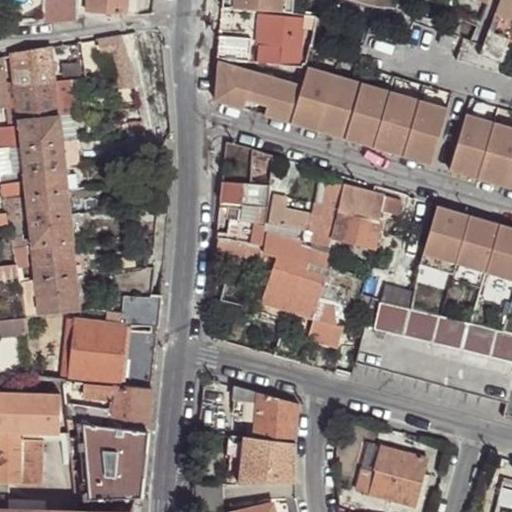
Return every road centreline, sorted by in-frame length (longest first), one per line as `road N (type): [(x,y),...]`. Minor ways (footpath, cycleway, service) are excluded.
road 1 (residential): [(187,113),(511,209)]
road 2 (residential): [(187,113),(188,269),(179,352)]
road 3 (residential): [(0,36),(186,15)]
road 4 (residential): [(477,431),(321,389)]
road 5 (residential): [(179,352),(161,511)]
road 6 (residential): [(321,389),(179,352)]
road 7 (residential): [(321,389),(312,485),(319,511)]
